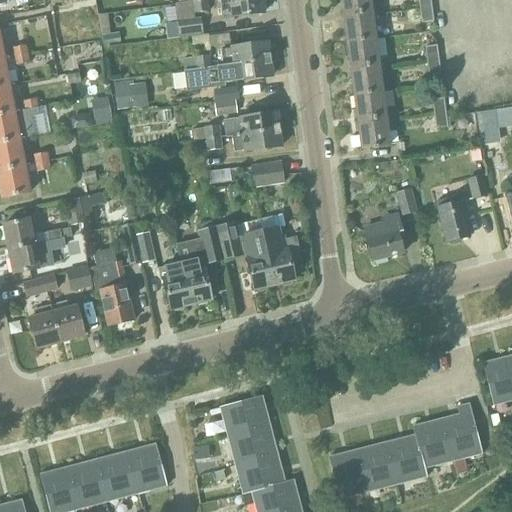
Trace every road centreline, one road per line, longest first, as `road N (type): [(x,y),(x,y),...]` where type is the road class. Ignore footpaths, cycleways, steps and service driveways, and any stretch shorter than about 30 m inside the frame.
road 1 (residential): [(7,401),(336,318)]
road 2 (residential): [(336,318),(294,0)]
road 3 (residential): [(336,318),(511,272)]
